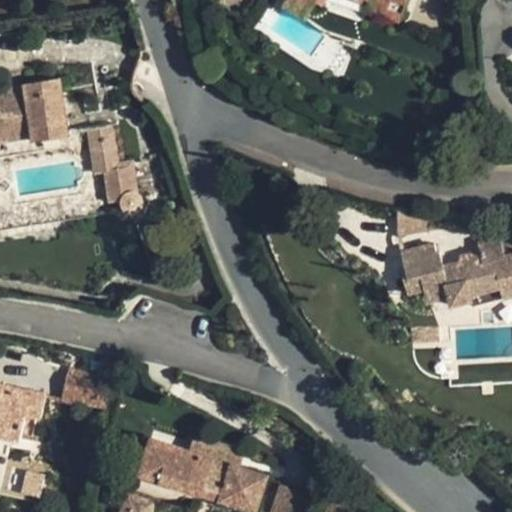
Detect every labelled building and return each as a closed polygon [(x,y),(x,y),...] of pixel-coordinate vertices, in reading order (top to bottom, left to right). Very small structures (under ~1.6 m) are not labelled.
[(368,0),(365,9),(400,22),(407,0),(286,0),(283,5),(305,19),(317,0),(368,0)] [(70,135),(60,78),(23,84),(24,86),(26,98),(3,102),(1,90),(0,89),(0,133),(3,133),(30,128),(32,135),(33,141),(70,135)] [(26,98),(24,86),(1,90),(3,102),(26,98)] [(90,145),(114,140),(111,124),(87,128),(90,145)] [(0,138),(5,139),(32,135),(30,128),(3,133),(0,133),(0,138)] [(118,163),(114,140),(90,145),(95,173),(105,172),(107,188),(110,201),(122,199),(122,202),(122,206),(124,208),(126,211),(130,213),(134,212),(137,211),(140,209),(142,206),(143,204),(142,200),(141,196),(139,194),(136,192),(131,161),(118,163)] [(0,204),(0,230),(112,214),(110,201),(107,188),(0,204)] [(426,212),(399,209),(398,235),(427,231),(426,212)] [(444,265),(439,249),(436,250),(434,243),(403,251),(406,262),(404,262),(407,275),(404,276),(408,294),(424,290),(427,302),(449,297),(451,306),(473,300),(471,294),(500,287),(511,284),(511,241),(500,237),(478,243),(479,251),(458,256),(460,261),(444,265)] [(511,284),(500,287),(503,299),(511,297),(511,284)] [(106,407),(113,379),(70,369),(63,398),(106,407)] [(20,441),(26,414),(42,418),(47,394),(0,383),(0,454),(7,457),(11,439),(20,441)] [(221,492),(218,500),(256,511),(258,511),(270,476),(228,462),(232,448),(198,437),(193,451),(151,437),(142,467),(188,482),(186,489),(202,494),(205,486),(221,492)] [(139,474),(186,489),(188,482),(142,467),(139,474)] [(202,494),(218,500),(221,492),(205,486),(202,494)] [(308,511),(314,497),(281,486),(272,511),(308,511)] [(126,494),(120,511),(152,511),(155,503),(126,494)]
